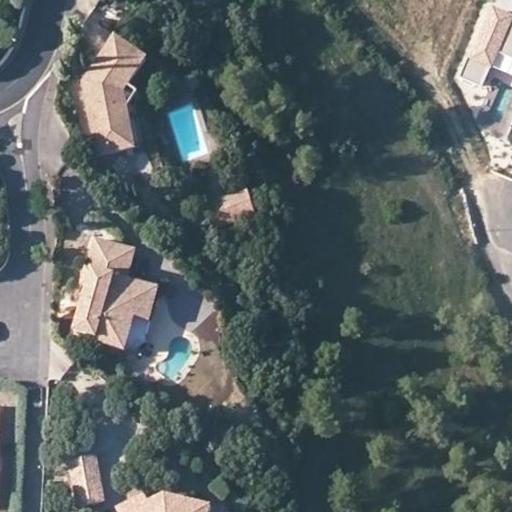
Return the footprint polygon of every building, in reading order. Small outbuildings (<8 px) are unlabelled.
[(511,20),(486,9),(456,79),(477,88),(492,54),(511,62),(511,20)] [(118,103),(124,94),(147,63),(116,41),(84,85),(87,103),(91,102),(93,115),(90,116),(97,157),(127,152),(118,103)] [(134,151),(124,94),(118,103),(127,152),(134,151)] [(229,173),(228,181),(238,183),(240,175),(229,173)] [(250,191),(211,202),(218,225),(256,214),(250,191)] [(135,334),(148,287),(131,283),(139,253),(98,242),(90,273),(96,275),(92,292),(80,337),(101,343),(100,346),(130,355),(151,338),(135,334)] [(86,290),(92,292),(96,275),(90,273),(86,290)] [(163,291),(148,287),(135,334),(151,338),(163,291)] [(72,462),(77,486),(98,482),(94,458),(72,462)] [(77,486),(81,509),(103,505),(98,482),(77,486)] [(118,509),(119,511),(134,511),(151,504),(147,495),(118,509)] [(211,511),(212,510),(171,498),(165,502),(160,499),(151,504),(134,511),(211,511)]
